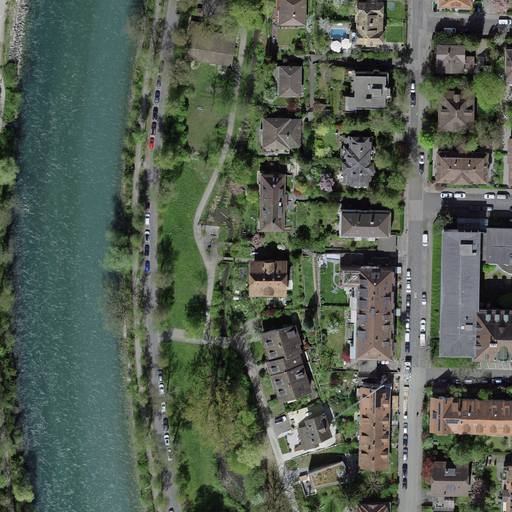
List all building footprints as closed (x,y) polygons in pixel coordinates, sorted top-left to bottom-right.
[(304,0),(277,0),(278,9),(282,9),(281,22),(304,23),(304,10),(304,0)] [(358,21),(382,22),(382,14),(383,2),(380,2),(376,2),(376,0),(358,0),(359,1),(358,1),(358,21)] [(382,30),(382,22),(358,21),(357,30),(350,30),(350,40),(357,40),(357,41),(367,41),(367,43),(376,44),(376,41),(379,41),(382,41),(382,30)] [(203,24),(191,22),(189,37),(200,39),(197,58),(231,63),(234,40),(236,29),(224,27),(223,35),(202,31),(203,24)] [(441,47),(440,67),(452,67),(452,70),(459,70),(460,68),(461,68),(461,67),(473,68),(474,56),(469,56),(464,56),(464,51),(460,51),(461,47),(441,47)] [(290,67),(277,66),(277,78),(281,78),(280,94),(299,94),(299,80),(300,67),(299,67),(299,62),(290,62),(290,67)] [(388,71),(352,71),(352,107),(388,108),(388,93),(390,93),(390,90),(390,86),(388,86),(388,71)] [(454,93),(442,93),(442,104),(439,107),(439,112),(442,115),(442,126),(470,127),(471,93),(463,93),(463,89),(454,89),(454,91),(454,93)] [(277,119),(265,118),(264,136),(260,136),(260,151),(289,152),(289,145),(299,146),(300,119),(289,119),(277,119)] [(344,159),(372,160),(372,159),(372,154),(374,154),(374,150),(374,147),(370,147),(371,137),(363,137),(363,135),(356,135),(356,137),(350,136),(350,146),(345,146),(345,148),(341,148),(341,158),(345,158),(344,158),(344,159)] [(437,179),(462,179),(462,151),(438,151),(438,163),(437,179)] [(462,179),(486,180),(487,164),(487,152),(462,151),(462,179)] [(374,165),(372,165),(372,160),(344,159),(344,171),(339,171),(339,181),(349,182),(355,182),(355,184),(362,184),(362,182),(370,182),(370,173),(374,173),(374,169),(374,165)] [(262,201),(285,202),(285,198),(286,194),(283,194),(284,175),(263,174),(262,201)] [(285,206),(285,202),(262,201),(261,228),(282,228),(283,209),(285,209),(285,206)] [(394,235),(390,235),(390,210),(365,210),(340,209),(340,234),(378,235),(378,250),(393,250),(394,235)] [(511,309),(477,308),(478,258),(488,258),(488,259),(488,262),(497,262),(502,267),(508,271),(511,271),(511,227),(488,227),(488,231),(479,230),(467,230),(444,229),(441,350),(475,351),(475,353),(511,353),(511,309)] [(351,307),(392,307),(392,287),(394,287),(394,284),(395,281),(393,281),(393,267),(389,267),(389,258),(374,257),(373,266),(363,266),(363,253),(350,253),(349,266),(341,265),(341,282),(355,283),(355,294),(352,294),(351,307)] [(262,264),(253,263),(253,293),(273,293),(273,289),(283,289),(284,264),(273,264),(273,260),(265,260),(265,264),(262,264)] [(392,327),(392,307),(351,307),(351,319),(357,319),(356,343),(350,343),(350,355),(356,355),(391,356),(391,334),(393,334),(393,331),(393,327),(392,327)] [(268,346),(297,337),(293,325),(263,332),(265,339),(268,346)] [(269,360),(299,350),(297,343),(299,343),(297,337),(268,346),(270,352),(272,358),(269,359),(269,360)] [(273,373),(301,364),(297,352),(299,351),(299,350),(269,360),(271,366),(273,373)] [(360,358),(359,372),(374,372),(375,372),(375,365),(375,358),(360,358)] [(301,364),(273,373),(275,380),(277,386),(305,377),(301,364)] [(359,372),(359,380),(374,380),(374,376),(374,372),(359,372)] [(309,390),(305,377),(277,386),(279,393),(282,399),(309,390)] [(362,408),(388,408),(388,387),(379,387),(363,386),(363,388),(356,388),(356,399),(362,399),(362,408)] [(432,428),(460,429),(460,398),(453,398),(453,397),(447,397),(432,396),(432,428)] [(460,398),(460,429),(486,429),(487,399),(483,399),(460,398)] [(487,399),(486,429),(511,429),(511,399),(510,399),(487,399)] [(362,425),(387,426),(387,421),(390,419),(390,416),(387,413),(388,411),(388,408),(362,408),(362,425)] [(301,438),(305,448),(319,443),(317,438),(328,434),(322,415),(307,420),(309,425),(298,428),(301,438)] [(361,443),(387,443),(387,438),(389,436),(389,433),(387,431),(387,428),(387,426),(362,425),(361,443)] [(387,446),(387,443),(361,443),(361,464),(376,464),(375,467),(383,467),(383,465),(386,465),(387,446)] [(311,489),(339,484),(338,476),(347,474),(343,451),(306,458),(311,489)] [(465,463),(436,463),(436,479),(435,507),(452,507),(454,507),(454,492),(475,492),(476,475),(465,475),(465,463)] [(503,487),(511,487),(511,465),(507,466),(503,466),(503,487)] [(511,487),(503,487),(502,510),(511,509),(511,487)] [(387,511),(388,502),(378,502),(378,501),(373,501),(368,501),(368,502),(358,501),(357,511),(387,511)]
